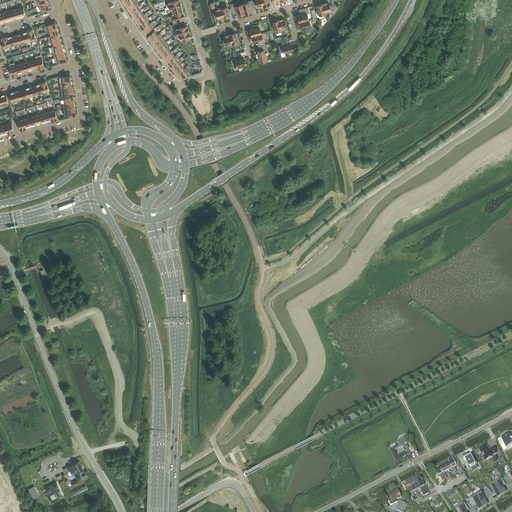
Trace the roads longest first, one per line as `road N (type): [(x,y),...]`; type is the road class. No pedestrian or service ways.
road 1 (primary): [(179,207),(345,93),(411,0)]
road 2 (primary): [(109,217),(154,340),(153,511)]
road 3 (unclassified): [(121,511),(74,428),(0,249)]
road 4 (primary): [(171,511),(179,333),(172,278)]
road 5 (residential): [(316,511),(511,412)]
road 6 (primary): [(396,0),(324,89),(248,134)]
road 7 (residential): [(196,35),(208,77),(175,85),(113,0)]
road 8 (secondary): [(177,141),(129,97),(90,0)]
road 9 (residential): [(0,145),(82,121),(71,65)]
road 10 (primary): [(104,141),(59,183),(0,203)]
